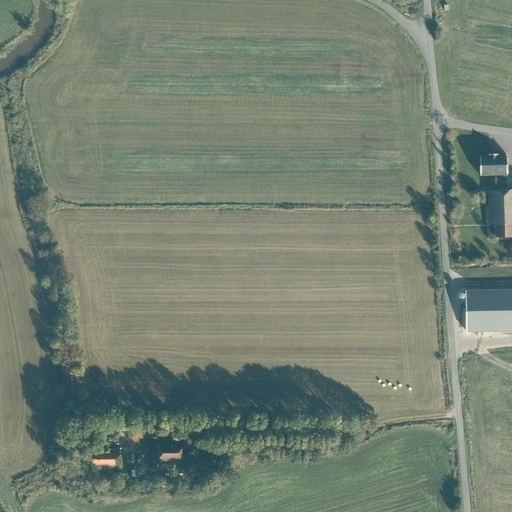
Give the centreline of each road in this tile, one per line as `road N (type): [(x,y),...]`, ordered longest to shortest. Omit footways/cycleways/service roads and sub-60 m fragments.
road 1 (track): [(19,511),(10,496),(17,490),(66,472),(76,410),(62,296),(9,83),(46,54),(72,0)]
road 2 (residential): [(430,55),(468,511)]
road 3 (track): [(150,436),(362,432),(458,412)]
